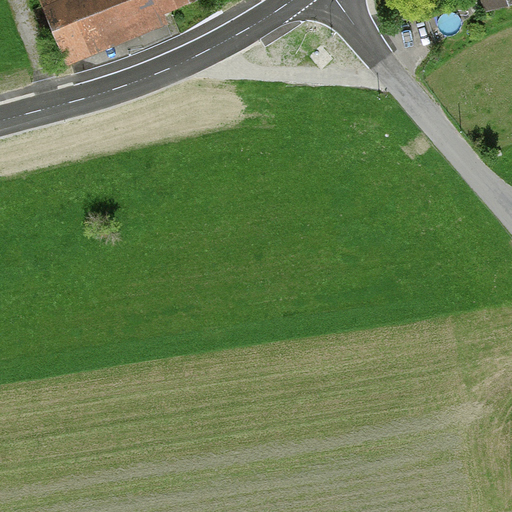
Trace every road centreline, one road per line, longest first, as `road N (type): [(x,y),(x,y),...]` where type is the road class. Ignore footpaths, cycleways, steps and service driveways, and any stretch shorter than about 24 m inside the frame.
road 1 (tertiary): [(0,121),(149,77),(292,0)]
road 2 (unclassified): [(511,208),(336,0)]
